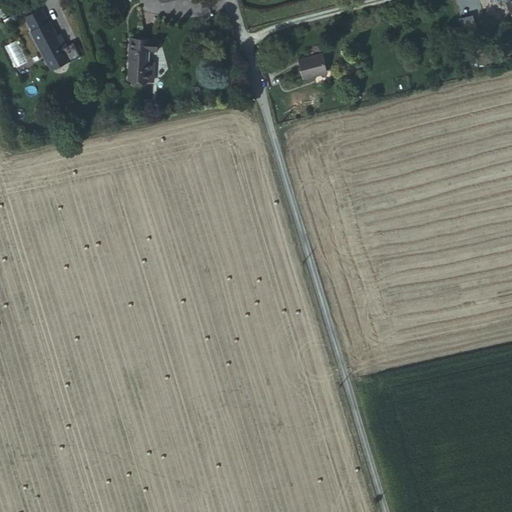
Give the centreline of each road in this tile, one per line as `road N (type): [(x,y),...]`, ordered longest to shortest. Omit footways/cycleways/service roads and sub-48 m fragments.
road 1 (unclassified): [(241,35),(384,511)]
road 2 (residential): [(241,35),(376,0)]
